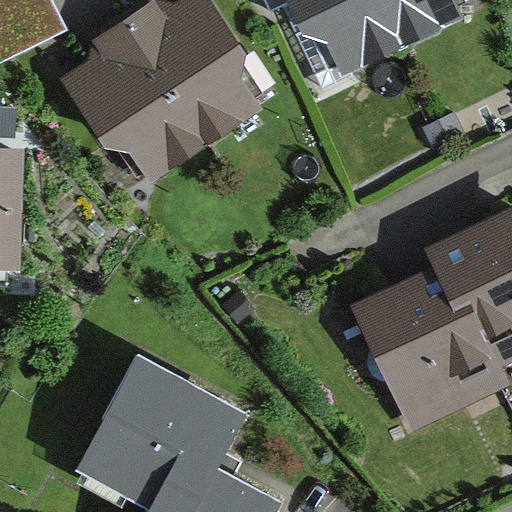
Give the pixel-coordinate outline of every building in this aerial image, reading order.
[(395,49),(371,0),(287,0),(325,81),(395,49)] [(464,17),(456,0),(371,0),(395,49),(464,17)] [(261,99),(202,1),(135,41),(194,139),(261,99)] [(194,139),(135,41),(68,81),(128,179),(194,139)] [(18,162),(0,161),(0,266),(15,266),(18,162)] [(511,220),(435,256),(444,277),(461,313),(470,308),(494,361),(511,352),(511,220)] [(461,313),(444,277),(366,313),(417,421),(503,381),(494,361),(470,308),(461,313)] [(249,425),(135,364),(77,472),(151,511),(150,511),(272,511),(273,511),(218,482),(249,425)]
